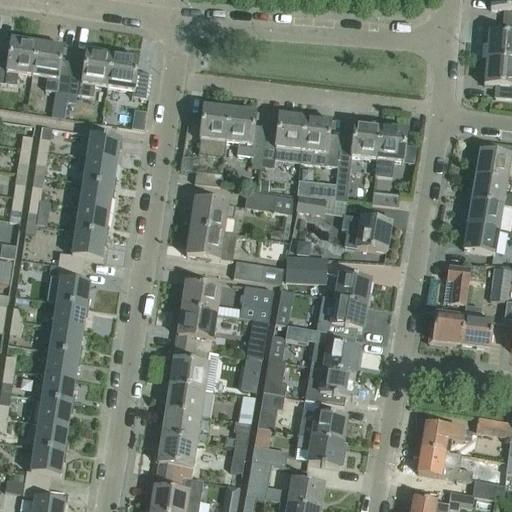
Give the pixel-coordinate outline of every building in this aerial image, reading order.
[(511,0),(490,0),(489,12),(503,13),(503,24),(511,24),(511,0)] [(511,24),(503,24),(501,37),(488,36),(485,61),(511,63),(511,24)] [(32,80),(37,46),(11,42),(9,56),(0,54),(0,86),(16,89),(18,78),(32,80)] [(67,97),(72,65),(61,64),(63,50),(37,46),(32,80),(57,84),(55,95),(67,97)] [(107,91),(112,57),(86,53),(84,67),(72,65),(67,97),(80,99),(93,101),(94,89),(107,91)] [(138,61),(112,57),(107,91),(132,95),(131,101),(149,103),(152,78),(136,76),(138,61)] [(511,90),(511,63),(485,61),(483,88),(511,90)] [(57,99),(55,110),(64,111),(65,100),(57,99)] [(224,161),(225,146),(229,112),(203,109),(199,143),(200,143),(198,158),(224,161)] [(262,163),(265,130),(254,129),(255,115),(229,112),(225,146),(237,148),(236,160),(262,163)] [(299,167),(305,120),(279,118),(277,131),(265,130),(262,163),(299,167)] [(337,171),(341,139),(329,137),(331,123),(305,120),(299,167),(337,171)] [(377,163),(380,129),(354,126),(352,140),(341,139),(337,171),(349,173),(351,160),(377,163)] [(406,132),(380,129),(377,163),(376,182),(391,184),(394,165),(402,166),(406,132)] [(62,133),(41,130),(39,142),(37,155),(47,156),(58,158),(62,133)] [(121,144),(121,143),(90,138),(87,162),(117,167),(120,154),(122,144),(121,144)] [(30,154),(32,141),(23,139),(21,152),(30,154)] [(28,167),(30,154),(21,152),(19,166),(28,167)] [(506,184),(510,159),(480,154),(476,179),(506,184)] [(45,170),(47,156),(37,155),(35,168),(45,170)] [(115,182),(117,167),(87,162),(83,187),(114,192),(116,182),(115,182)] [(218,191),(220,178),(194,175),(193,188),(218,191)] [(506,184),(476,179),(472,203),(502,208),(511,210),(511,197),(504,196),(506,184)] [(268,194),(268,183),(259,183),(259,194),(268,194)] [(113,202),(114,192),(83,187),(79,211),(109,216),(111,202),(113,202)] [(23,202),(25,189),(15,188),(13,201),(23,202)] [(40,205),(42,191),(32,190),(30,203),(40,205)] [(395,211),(397,198),(370,195),(369,208),(395,211)] [(247,196),(244,212),(273,217),(290,219),(293,203),(276,200),(247,196)] [(324,203),(298,200),(296,216),(323,219),(324,203)] [(21,215),(23,202),(13,201),(11,214),(21,215)] [(38,218),(40,205),(30,203),(28,216),(38,218)] [(235,210),(194,203),(190,231),(224,237),(226,222),(233,223),(235,210)] [(498,233),(502,208),(472,203),(467,228),(498,233)] [(107,230),(109,216),(79,211),(75,236),(107,240),(108,230),(107,230)] [(385,256),(390,227),(343,219),(341,233),(347,234),(344,249),(385,256)] [(493,258),(498,233),(467,228),(463,253),(493,258)] [(224,237),(190,231),(185,258),(226,265),(228,251),(221,250),(224,237)] [(105,250),(107,240),(75,236),(72,260),(59,258),(57,269),(82,273),(84,261),(101,264),(103,250),(105,250)] [(14,263),(16,250),(6,248),(4,261),(14,263)] [(326,287),(327,263),(286,261),(285,285),(326,287)] [(283,273),(265,270),(236,266),(233,282),(280,290),(283,273)] [(89,287),(81,285),(82,273),(57,269),(56,281),(59,282),(56,306),(88,311),(89,302),(87,301),(89,287)] [(467,287),(469,271),(449,269),(447,284),(454,285),(453,296),(451,296),(450,307),(466,309),(469,287),(467,287)] [(506,307),(510,275),(494,272),(490,305),(506,307)] [(357,280),(353,279),(353,280),(339,278),(335,303),(365,308),(369,284),(369,285),(370,284),(356,281),(357,280)] [(216,317),(220,292),(185,286),(181,312),(216,317)] [(281,293),(279,304),(290,306),(291,295),(281,293)] [(267,326),(272,300),(243,295),(239,321),(253,323),(267,326)] [(366,309),(366,308),(365,308),(335,303),(322,301),(320,313),(333,315),(331,328),(344,331),(344,332),(348,332),(348,331),(361,334),(361,333),(361,332),(365,309),(366,309)] [(82,335),(84,321),(86,322),(88,311),(56,306),(52,330),(82,335)] [(466,310),(464,321),(461,348),(462,348),(475,349),(475,350),(489,352),(493,325),(479,323),(480,311),(466,310)] [(21,326),(23,313),(13,311),(11,325),(21,326)] [(210,356),(216,317),(181,312),(177,339),(178,339),(177,350),(210,356)] [(461,348),(464,321),(435,317),(433,332),(430,331),(428,347),(447,350),(448,346),(461,348)] [(253,323),(246,362),(261,364),(267,326),(253,323)] [(19,339),(21,326),(11,325),(9,338),(19,339)] [(80,350),(81,342),(82,335),(52,330),(48,355),(80,360),(82,350),(80,350)] [(314,345),(310,370),(354,377),(357,353),(358,353),(358,352),(345,350),(345,349),(341,348),(341,349),(314,345)] [(206,378),(210,356),(177,350),(175,363),(174,363),(170,388),(204,393),(213,395),(215,379),(206,378)] [(79,370),(80,360),(48,355),(47,365),(44,379),(75,384),(77,370),(79,370)] [(14,374),(16,361),(6,359),(4,373),(14,374)] [(269,363),(263,397),(284,401),(286,387),(282,386),(286,365),(269,363)] [(355,378),(355,377),(354,377),(310,370),(306,395),(332,399),(332,401),(336,401),(336,400),(349,402),(349,401),(353,378),(355,378)] [(12,387),(14,374),(4,373),(2,386),(12,387)] [(72,398),(75,384),(44,379),(41,403),(73,408),(75,398),(72,398)] [(200,419),(204,393),(170,388),(166,414),(200,419)] [(282,414),(284,401),(263,397),(257,431),(274,434),(277,413),(282,414)] [(71,418),(73,408),(41,403),(37,428),(67,432),(69,418),(71,418)] [(0,421),(6,422),(8,409),(0,407),(0,421)] [(196,446),(200,419),(166,414),(162,441),(196,446)] [(300,426),(298,438),(342,446),(342,445),(346,422),(346,421),(333,419),(333,418),(329,417),(329,418),(316,416),(302,414),(300,426)] [(509,441),(511,428),(478,422),(475,436),(509,441)] [(234,451),(246,453),(251,428),(235,425),(233,435),(237,436),(234,451)] [(425,427),(421,451),(448,456),(450,444),(462,446),(462,444),(470,445),(472,435),(425,427)] [(65,446),(67,432),(37,428),(33,452),(66,457),(67,446),(65,446)] [(298,438),(296,451),(309,453),(307,466),(321,468),(320,470),(324,470),(324,469),(338,471),(338,470),(337,470),(338,469),(343,467),(344,460),(340,456),(342,447),(343,447),(343,446),(342,445),(342,446),(298,438)] [(190,483),(196,446),(162,441),(158,467),(159,467),(157,478),(190,483)] [(252,466),(271,469),(285,471),(288,455),(254,450),(252,466)] [(448,456),(421,451),(417,477),(470,486),(472,476),(458,473),(461,459),(448,456)] [(64,467),(66,457),(33,452),(30,476),(26,475),(24,487),(49,491),(51,479),(60,481),(62,466),(64,467)] [(252,466),(246,499),(255,501),(266,503),(268,492),(271,469),(252,466)] [(230,478),(241,479),(243,468),(231,467),(230,478)] [(185,511),(190,483),(157,478),(155,491),(154,491),(150,511),(185,511)] [(290,495),(281,494),(279,505),(317,511),(318,511),(322,489),(323,488),(310,485),(310,484),(306,484),(306,485),(292,483),(290,495)] [(474,484),(471,499),(473,500),(494,503),(495,499),(502,500),(504,489),(474,484)] [(62,511),(64,506),(47,503),(49,491),(24,487),(22,499),(34,501),(31,511),(62,511)] [(471,511),(473,500),(471,499),(450,496),(448,507),(413,501),(410,511),(458,511),(459,510),(471,511)] [(253,511),(255,501),(246,499),(245,501),(242,511),(253,511)] [(235,511),(237,503),(225,501),(223,511),(235,511)]
